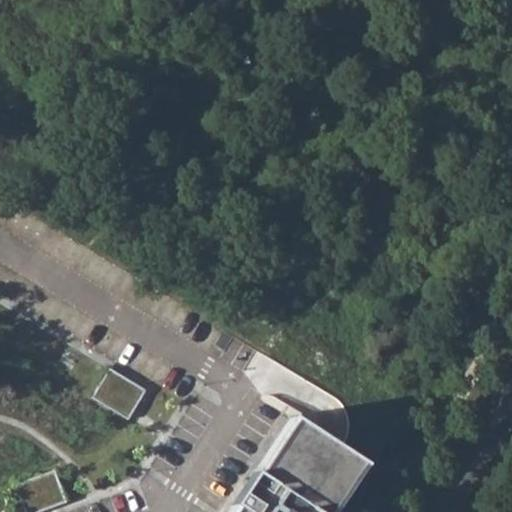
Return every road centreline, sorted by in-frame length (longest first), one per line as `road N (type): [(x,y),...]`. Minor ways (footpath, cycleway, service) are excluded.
road 1 (tertiary): [(511,392),(435,511)]
road 2 (unknown): [(238,399),(349,445)]
